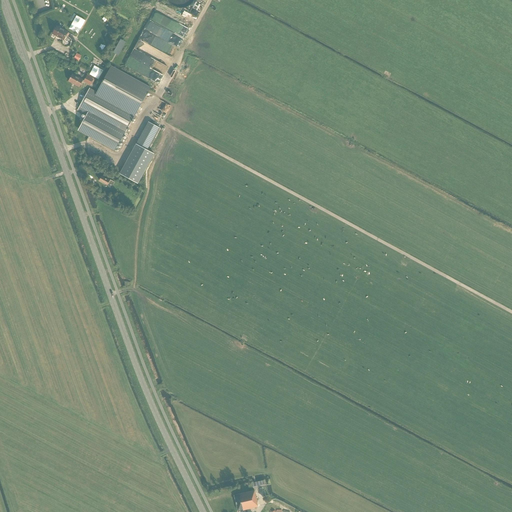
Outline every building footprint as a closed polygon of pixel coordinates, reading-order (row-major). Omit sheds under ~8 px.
[(70,24),(80,29),(86,19),(75,14),(70,24)] [(53,32),(54,33),(53,35),(64,41),(69,33),(57,27),(56,29),(55,29),(53,32)] [(93,70),(95,66),(97,67),(99,60),(92,57),(88,68),(93,70)] [(129,57),(125,66),(151,78),(155,69),(129,57)] [(150,86),(111,65),(97,92),(89,88),(77,110),(86,115),(84,119),(78,130),(116,150),(122,139),(150,86)] [(83,80),(72,74),(69,81),(79,87),(83,80)] [(87,76),(84,81),(91,85),(91,83),(93,84),(95,79),(88,75),(87,76)] [(186,104),(189,94),(176,89),(172,99),(186,104)] [(148,122),(144,130),(136,144),(147,150),(159,128),(148,122)] [(136,144),(120,174),(138,183),(154,154),(147,150),(136,144)] [(110,181),(101,176),(99,180),(107,185),(109,183),(113,185),(114,182),(110,180),(110,181)] [(254,490),(234,495),(238,511),(243,510),(258,507),(254,490)]
